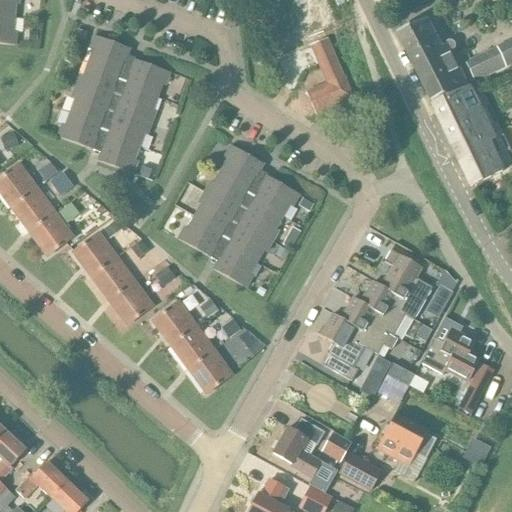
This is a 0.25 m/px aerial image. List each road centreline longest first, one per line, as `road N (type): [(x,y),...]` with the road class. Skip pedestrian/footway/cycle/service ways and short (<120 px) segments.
road 1 (residential): [(118,0),(194,24),(216,42),(235,104),(349,161),(363,196)]
road 2 (unclassified): [(511,281),(359,0)]
road 3 (residential): [(223,462),(0,269)]
road 4 (residential): [(363,196),(404,180),(511,353)]
road 5 (residential): [(363,196),(366,210),(277,358)]
road 6 (residential): [(126,511),(0,389)]
